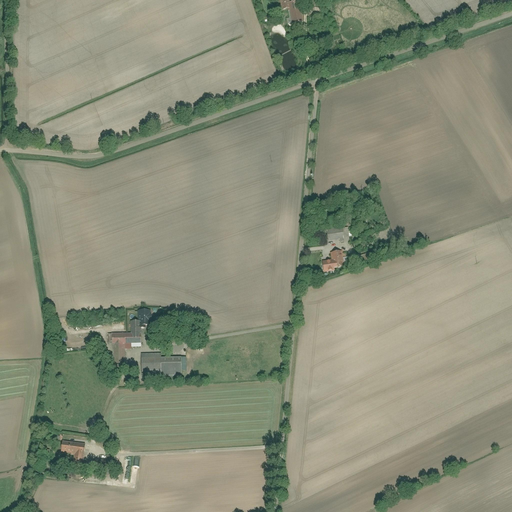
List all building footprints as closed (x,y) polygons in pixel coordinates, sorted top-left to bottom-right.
[(286,9),(289,23),(301,21),(297,1),(288,3),(287,0),(275,0),(278,11),(286,9)] [(341,224),(324,226),(326,239),(343,237),(341,224)] [(370,249),(352,255),(355,263),(372,257),(370,249)] [(341,267),(339,250),(327,252),(328,262),(318,263),(318,268),(322,268),(322,272),(331,271),(330,268),(341,267)] [(111,345),(112,372),(123,372),(122,345),(140,344),(140,332),(155,331),(155,318),(127,319),(127,332),(106,332),(106,345),(111,345)] [(159,353),(140,353),(141,377),(180,376),(180,356),(159,357),(159,353)] [(83,442),(60,440),(59,453),(73,454),(72,466),(79,467),(80,452),(82,452),(83,442)] [(109,456),(103,455),(103,459),(90,457),(89,464),(108,467),(109,456)] [(129,480),(130,471),(122,470),(121,479),(129,480)]
